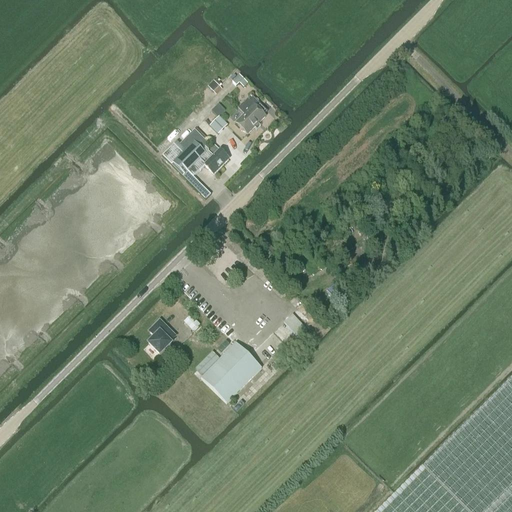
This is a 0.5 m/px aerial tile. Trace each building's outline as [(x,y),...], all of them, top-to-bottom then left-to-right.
[(238,77),(232,83),(236,87),(239,84),(240,86),(243,88),(247,84),(239,76),(238,77)] [(213,82),(207,88),(213,92),(218,87),(215,83),(213,82)] [(244,115),(235,124),(247,136),(265,118),(263,116),(267,112),(251,96),(238,110),(244,115)] [(210,127),(218,135),(227,126),(219,118),(210,127)] [(213,159),(208,153),(209,152),(205,148),(208,145),(195,131),(180,145),(177,143),(167,153),(162,157),(206,201),(210,196),(193,179),(205,167),(213,175),(228,160),(220,152),(213,159)] [(274,267),(281,259),(268,246),(261,254),(274,267)] [(209,315),(220,326),(227,320),(215,309),(209,315)] [(283,324),(298,339),(306,331),(292,316),(283,324)] [(154,339),(148,345),(159,356),(171,345),(170,343),(175,338),(159,322),(152,329),(158,335),(154,339)] [(200,380),(226,405),(261,370),(236,344),(200,380)] [(194,375),(200,380),(214,366),(208,360),(194,375)] [(511,511),(511,378),(377,511),(511,511)]
